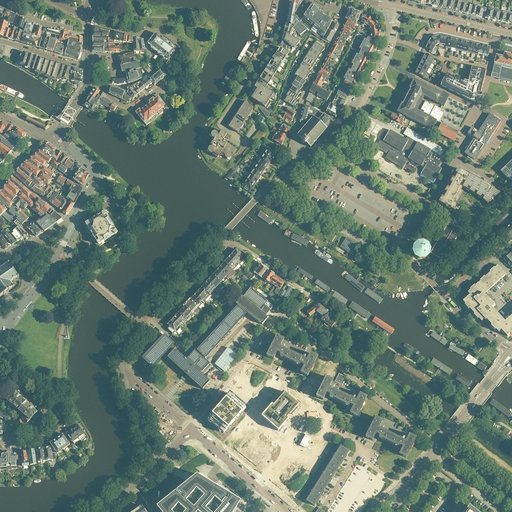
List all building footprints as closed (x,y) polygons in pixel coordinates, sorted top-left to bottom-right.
[(256,14),(245,0),(239,0),(252,17),(256,14)] [(305,14),(312,4),(307,0),(300,11),(305,14)] [(445,9),(446,0),(439,0),(438,7),(445,9)] [(452,11),(455,0),(453,0),(447,0),(446,9),(452,11)] [(459,12),(461,0),(454,0),(455,0),(452,11),(453,11),(458,12),(459,12)] [(464,14),(467,2),(467,1),(462,0),(461,0),(459,12),(462,13),(463,13),(464,14)] [(472,6),(472,5),(473,1),(467,0),(467,1),(467,2),(464,14),(465,14),(466,14),(470,15),(472,6)] [(293,17),(298,7),(297,7),(290,2),(288,13),(293,17)] [(305,27),(317,8),(312,4),(305,14),(300,23),(305,27)] [(484,17),(486,9),(487,9),(488,4),(486,4),(485,9),(478,7),(476,16),(479,17),(480,17),(482,18),(482,16),(484,17)] [(492,20),(494,9),(490,8),(491,5),(488,4),(485,18),(492,20)] [(476,16),(478,7),(478,6),(472,5),(472,6),(470,15),(476,16)] [(310,31),(322,13),(321,13),(322,12),(318,9),(317,8),(305,27),(310,31)] [(356,24),(361,13),(360,13),(351,9),(350,9),(345,19),(348,20),(356,24)] [(498,22),(501,11),(498,10),(494,9),(492,20),(498,22)] [(9,18),(11,13),(4,10),(3,15),(1,21),(3,21),(4,19),(3,19),(3,18),(4,19),(5,16),(9,18)] [(505,23),(507,13),(501,11),(498,22),(505,23)] [(13,24),(15,15),(11,13),(9,18),(8,23),(7,25),(12,27),(12,26),(13,24)] [(288,13),(286,22),(294,29),(298,33),(301,37),(305,34),(308,31),(299,22),(293,17),(288,13)] [(316,37),(327,16),(324,14),(323,14),(322,13),(310,31),(316,37)] [(369,25),(374,21),(374,20),(372,19),(370,18),(369,17),(369,18),(364,15),(361,22),(369,25)] [(330,42),(338,27),(339,26),(334,22),(330,29),(328,28),(332,21),(332,20),(329,18),(327,17),(327,16),(316,37),(317,37),(322,40),(327,42),(327,41),(330,42)] [(23,32),(26,20),(21,18),(18,26),(18,29),(17,30),(23,32)] [(30,35),(32,29),(32,30),(32,29),(34,24),(26,20),(23,32),(28,34),(30,35)] [(354,29),(356,24),(348,20),(345,25),(354,29)] [(379,30),(377,26),(377,25),(376,23),(374,21),(369,25),(370,32),(379,30),(378,30),(379,30)] [(296,34),(298,33),(294,29),(286,22),(283,33),(284,34),(290,35),(291,34),(294,35),(295,36),(296,34)] [(8,39),(12,27),(7,25),(3,37),(8,39)] [(350,33),(352,30),(344,26),(341,32),(350,36),(351,33),(350,33)] [(14,40),(17,30),(18,29),(16,28),(12,27),(8,39),(14,40)] [(19,42),(21,36),(23,32),(17,30),(14,40),(19,42),(20,42),(19,42)] [(379,36),(379,32),(379,30),(370,32),(370,38),(377,41),(379,37),(379,36)] [(69,41),(71,35),(69,35),(69,32),(61,31),(59,36),(58,41),(59,41),(65,43),(66,40),(69,41)] [(31,39),(32,35),(32,36),(30,35),(28,34),(23,32),(21,36),(19,42),(20,42),(29,45),(31,40),(31,39)] [(349,38),(350,36),(341,32),(339,37),(346,41),(347,41),(349,38)] [(37,47),(38,42),(39,38),(40,37),(35,36),(36,33),(32,35),(31,39),(31,40),(29,45),(37,47)] [(158,51),(166,41),(164,39),(161,37),(157,34),(155,34),(153,37),(152,37),(150,40),(148,43),(148,44),(149,44),(151,46),(151,47),(151,48),(154,50),(155,50),(156,49),(158,51)] [(294,49),(299,42),(299,41),(298,42),(294,39),(293,40),(290,38),(289,38),(290,35),(284,34),(282,39),(288,44),(290,46),(294,49)] [(301,38),(297,35),(296,36),(295,36),(294,35),(291,34),(290,35),(289,38),(290,38),(293,40),(294,39),(298,42),(299,41),(301,38)] [(45,50),(49,38),(49,37),(46,36),(45,39),(44,39),(42,38),(42,39),(39,38),(38,42),(37,47),(45,50)] [(439,44),(445,46),(447,38),(437,36),(433,37),(437,45),(439,44)] [(145,52),(143,41),(143,40),(142,40),(139,39),(136,38),(133,38),(133,37),(132,37),(133,44),(134,52),(145,52)] [(345,43),(346,41),(339,37),(336,42),(343,46),(344,46),(346,44),(345,43)] [(425,48),(432,51),(435,46),(437,45),(433,37),(430,40),(425,48)] [(57,45),(58,42),(59,41),(58,41),(55,40),(49,38),(45,50),(51,52),(54,53),(57,45)] [(377,44),(376,43),(368,38),(366,41),(365,40),(361,46),(366,49),(368,46),(373,49),(375,46),(376,46),(377,44)] [(290,46),(288,44),(282,39),(278,45),(282,47),(283,47),(288,50),(290,46)] [(307,76),(311,72),(309,71),(313,67),(312,66),(315,62),(318,58),(318,57),(321,53),(324,49),(321,47),(323,44),(315,40),(316,41),(315,43),(315,42),(300,65),(300,66),(295,75),(296,76),(290,85),(291,85),(288,90),(289,91),(286,95),(287,96),(284,101),(293,107),(297,102),(296,101),(299,97),(298,96),(301,92),(299,90),(303,86),(302,86),(306,82),(304,81),(308,77),(307,76)] [(80,52),(82,46),(82,44),(76,42),(74,42),(71,41),(69,41),(67,48),(74,50),(80,52)] [(114,45),(114,41),(113,41),(109,42),(107,42),(107,41),(104,42),(104,46),(103,52),(109,52),(109,46),(114,46),(115,46),(114,45)] [(174,53),(176,50),(176,48),(172,45),(169,43),(167,41),(166,41),(158,51),(157,53),(163,58),(161,60),(166,64),(166,63),(167,62),(168,61),(169,60),(169,59),(171,56),(172,56),(174,53)] [(342,48),(343,46),(336,42),(333,47),(341,52),(343,49),(342,48)] [(61,55),(64,47),(57,45),(54,53),(61,55)] [(239,69),(253,47),(248,45),(235,66),(239,69)] [(369,58),(372,52),(373,49),(368,46),(366,49),(361,46),(360,49),(362,50),(360,53),(369,58)] [(80,52),(74,50),(67,48),(64,47),(61,55),(63,55),(78,60),(80,52)] [(266,88),(288,53),(280,47),(251,92),(253,94),(251,98),(267,109),(271,102),(269,100),(274,93),(266,88)] [(340,54),(341,52),(333,47),(330,52),(338,57),(338,56),(339,53),(340,54)] [(369,59),(369,58),(360,53),(356,51),(353,57),(351,56),(350,58),(364,66),(367,61),(368,61),(370,59),(369,59)] [(25,66),(29,54),(23,52),(23,54),(21,53),(18,62),(20,63),(20,64),(25,66)] [(337,59),(338,57),(330,52),(327,57),(336,62),(335,61),(336,59),(337,59)] [(136,57),(134,57),(133,53),(119,57),(118,57),(121,66),(131,63),(137,62),(136,57)] [(511,54),(511,55),(504,53),(503,57),(501,57),(496,56),(491,77),(498,78),(499,78),(511,81),(511,54)] [(35,71),(40,57),(29,54),(25,66),(24,67),(35,71)] [(433,59),(434,58),(425,54),(424,56),(423,56),(422,58),(431,63),(433,59)] [(45,76),(50,61),(40,57),(35,71),(34,72),(38,73),(38,75),(41,76),(42,75),(45,76)] [(334,64),(336,62),(327,57),(324,63),(332,67),(333,64),(334,64)] [(364,66),(350,58),(349,60),(351,60),(348,66),(352,68),(361,73),(364,67),(364,66)] [(422,59),(422,60),(421,61),(419,63),(429,68),(431,63),(422,58),(422,59)] [(57,78),(61,64),(50,61),(45,76),(44,77),(48,78),(47,80),(51,81),(52,79),(56,81),(57,78)] [(139,68),(137,62),(131,63),(121,66),(122,72),(125,71),(131,70),(139,68)] [(330,69),(332,67),(324,63),(322,68),(330,72),(331,70),(330,69)] [(419,63),(420,64),(419,66),(418,65),(417,68),(427,73),(429,68),(419,63)] [(69,76),(71,67),(61,64),(57,78),(67,81),(67,80),(69,80),(70,76),(69,76)] [(463,82),(446,74),(444,77),(444,78),(443,78),(440,84),(441,84),(440,85),(440,86),(441,86),(447,89),(448,89),(448,90),(451,91),(473,103),(474,103),(475,103),(475,102),(476,96),(479,96),(480,96),(481,96),(481,95),(482,95),(482,94),(481,94),(481,93),(480,93),(482,86),(482,85),(484,78),(484,77),(486,70),(485,70),(486,70),(485,70),(484,69),(478,68),(471,66),(471,67),(468,82),(464,81),(463,82)] [(81,82),(82,77),(83,71),(71,68),(71,74),(71,75),(72,75),(71,81),(75,82),(74,85),(78,85),(80,82),(81,82)] [(161,79),(166,75),(160,68),(148,77),(153,83),(154,85),(159,81),(159,82),(162,80),(161,79)] [(328,75),(330,72),(322,68),(319,73),(326,77),(327,74),(328,75)] [(361,73),(352,68),(351,71),(349,70),(345,76),(351,79),(352,76),(358,79),(359,76),(360,76),(361,74),(361,73)] [(417,68),(416,70),(414,74),(417,75),(417,74),(424,78),(427,73),(417,68)] [(223,93),(238,72),(233,69),(219,90),(223,93)] [(141,79),(138,70),(132,71),(131,70),(125,71),(127,78),(128,83),(131,83),(135,81),(141,79)] [(328,80),(318,74),(316,79),(323,83),(324,80),(327,82),(328,80)] [(355,84),(356,82),(358,79),(352,76),(351,79),(345,76),(344,79),(346,80),(343,86),(349,88),(351,90),(353,87),(354,87),(355,85),(355,84)] [(153,83),(148,77),(144,81),(143,80),(140,82),(145,89),(146,88),(149,85),(150,86),(153,83)] [(323,83),(316,79),(313,84),(320,87),(323,83)] [(439,122),(436,121),(430,118),(430,117),(429,117),(423,114),(422,114),(416,111),(424,96),(437,103),(436,103),(437,103),(444,106),(447,99),(449,96),(442,93),(441,94),(435,91),(435,90),(434,90),(421,84),(421,83),(420,83),(416,81),(416,80),(415,79),(414,80),(413,80),(409,88),(409,89),(410,89),(402,103),(401,104),(397,111),(397,112),(398,113),(398,112),(403,115),(404,116),(419,123),(418,123),(419,123),(425,126),(425,127),(426,126),(432,130),(435,123),(438,124),(434,131),(437,132),(454,141),(458,132),(448,127),(442,124),(439,122)] [(145,89),(140,82),(132,86),(135,89),(134,89),(138,94),(145,89)] [(327,101),(332,92),(328,90),(328,91),(320,88),(320,87),(313,84),(309,92),(314,95),(315,93),(318,95),(317,96),(327,101)] [(23,94),(3,85),(2,85),(0,86),(0,89),(21,98),(22,98),(23,98),(23,96),(24,95),(23,94)] [(343,99),(347,91),(349,88),(343,86),(341,85),(337,93),(338,93),(332,104),(341,109),(344,105),(345,105),(345,104),(346,103),(346,102),(346,101),(343,99)] [(138,94),(134,89),(131,86),(128,87),(126,91),(124,95),(127,96),(128,94),(133,99),(138,94)] [(124,95),(126,91),(119,88),(110,87),(108,92),(109,94),(122,100),(124,95)] [(96,99),(101,91),(95,88),(90,95),(96,99)] [(171,90),(169,88),(166,91),(171,96),(177,91),(174,88),(171,90)] [(111,102),(103,98),(105,95),(101,91),(96,99),(95,100),(100,103),(104,106),(108,108),(111,102)] [(317,99),(318,97),(317,97),(317,96),(314,95),(309,92),(306,100),(312,104),(315,98),(316,99),(317,99)] [(104,106),(100,103),(95,100),(96,99),(90,95),(86,102),(92,105),(89,110),(93,112),(93,111),(96,113),(98,109),(101,111),(102,109),(104,107),(104,106)] [(132,98),(127,96),(124,95),(122,100),(129,103),(132,98)] [(161,108),(165,105),(158,97),(154,100),(153,98),(149,101),(150,103),(158,112),(160,114),(163,112),(163,110),(161,108)] [(254,108),(244,101),(241,105),(251,112),(254,108)] [(425,101),(421,110),(423,111),(422,113),(422,114),(423,114),(429,117),(430,117),(430,118),(436,121),(439,122),(445,111),(425,101)] [(89,110),(92,105),(86,102),(83,106),(87,108),(86,109),(89,110)] [(114,111),(117,106),(111,102),(108,108),(114,111)] [(148,120),(158,112),(150,103),(141,111),(139,109),(136,113),(144,122),(146,125),(150,122),(148,120)] [(339,113),(341,110),(341,109),(332,104),(330,103),(328,107),(328,108),(326,112),(328,114),(334,117),(336,118),(338,113),(339,114),(340,113),(339,113)] [(271,112),(258,104),(256,107),(260,113),(266,120),(271,112)] [(251,112),(241,105),(238,109),(248,116),(251,112)] [(310,115),(312,107),(311,108),(310,108),(310,107),(303,105),(300,120),(307,122),(308,122),(308,123),(310,120),(311,119),(313,117),(312,117),(313,116),(312,116),(310,115)] [(331,120),(326,116),(324,114),(322,115),(319,113),(320,112),(312,107),(310,115),(312,116),(313,116),(327,128),(329,126),(329,125),(330,124),(331,124),(330,124),(332,121),(332,122),(333,121),(332,121),(331,120)] [(295,113),(288,108),(286,111),(284,109),(282,111),(286,114),(292,118),(294,115),(295,114),(295,113)] [(248,116),(238,109),(236,114),(246,120),(248,116)] [(262,127),(266,120),(260,113),(258,115),(259,116),(260,117),(259,121),(260,124),(262,127)] [(246,120),(236,114),(233,118),(243,124),(246,120)] [(293,118),(292,118),(286,114),(284,117),(280,114),(278,117),(287,123),(288,121),(290,123),(291,122),(292,121),(292,119),(293,118)] [(401,124),(404,118),(396,114),(396,115),(393,114),(390,118),(392,119),(393,119),(395,120),(394,120),(401,124)] [(468,155),(474,160),(499,121),(495,118),(493,117),(491,116),(491,115),(490,114),(478,132),(472,127),(468,134),(475,138),(465,153),(468,155)] [(322,134),(324,132),(324,131),(324,132),(325,131),(324,131),(326,129),(327,128),(313,116),(312,117),(313,117),(311,119),(310,120),(308,123),(308,122),(307,123),(305,126),(304,126),(304,127),(302,129),(301,130),(302,130),(299,133),(299,132),(298,133),(299,133),(297,135),(296,136),(297,136),(296,136),(297,136),(298,137),(301,139),(301,140),(301,141),(304,144),(304,143),(305,144),(305,143),(306,144),(309,146),(310,147),(309,147),(310,147),(311,147),(312,145),(313,145),(313,144),(315,141),(316,142),(316,141),(318,138),(319,138),(319,137),(321,135),(322,134)] [(243,124),(233,118),(230,122),(240,128),(243,124)] [(8,136),(11,131),(14,127),(9,125),(8,125),(1,121),(0,124),(0,133),(2,135),(2,134),(4,132),(6,134),(8,136)] [(240,128),(230,122),(227,126),(237,133),(240,128)] [(403,175),(410,178),(409,180),(420,187),(425,180),(432,184),(444,165),(416,148),(419,142),(389,124),(386,130),(384,130),(378,143),(379,144),(372,158),(385,166),(385,164),(398,172),(403,175)] [(287,134),(290,130),(282,125),(278,133),(285,137),(286,137),(287,136),(287,135),(287,134)] [(26,134),(18,129),(15,127),(14,127),(11,131),(22,139),(22,140),(22,139),(25,135),(26,135),(26,134)] [(22,139),(11,131),(8,136),(12,139),(18,144),(22,139)] [(236,149),(227,143),(226,142),(227,140),(224,138),(226,134),(221,131),(218,136),(218,135),(218,134),(217,134),(217,133),(216,133),(216,132),(215,132),(214,132),(213,132),(212,133),(211,133),(211,134),(211,135),(210,136),(211,138),(211,137),(212,138),(213,139),(214,139),(210,145),(212,146),(212,147),(211,147),(210,147),(209,147),(209,148),(208,148),(208,149),(206,151),(208,152),(209,152),(209,153),(210,153),(211,153),(212,153),(213,153),(212,155),(217,158),(220,154),(223,156),(224,155),(225,155),(225,156),(225,157),(226,158),(227,158),(227,159),(229,160),(230,158),(231,158),(231,157),(231,156),(232,156),(232,155),(231,154),(231,153),(233,154),(236,149)] [(283,142),(286,137),(285,137),(278,133),(277,132),(272,140),(281,145),(282,144),(283,143),(283,142)] [(18,144),(12,139),(8,136),(6,134),(5,136),(2,134),(2,135),(1,135),(0,135),(2,137),(5,140),(16,147),(17,145),(18,145),(18,144)] [(16,147),(5,140),(2,137),(0,135),(0,143),(2,145),(12,152),(15,147),(16,147)] [(12,152),(2,145),(0,143),(0,152),(7,157),(11,152),(12,152)] [(53,152),(56,149),(48,144),(45,147),(48,150),(48,151),(53,155),(54,153),(53,152)] [(53,155),(48,151),(48,150),(45,147),(42,150),(40,151),(52,159),(55,154),(54,153),(53,155)] [(267,148),(264,154),(272,159),(274,157),(273,156),(275,154),(267,148)] [(57,169),(64,174),(67,170),(62,166),(60,169),(58,168),(60,166),(57,163),(54,161),(52,159),(40,151),(35,155),(57,169)] [(57,163),(63,154),(58,151),(56,154),(55,154),(52,159),(54,161),(57,163)] [(58,163),(64,167),(70,158),(63,154),(58,163)] [(261,156),(259,158),(268,164),(269,162),(270,163),(270,162),(271,162),(272,161),(272,160),(272,159),(264,154),(262,157),(261,156)] [(57,169),(35,155),(31,158),(54,174),(55,172),(57,169)] [(257,157),(257,158),(257,159),(257,160),(259,161),(257,164),(265,169),(267,167),(267,166),(268,164),(259,158),(257,156),(257,157)] [(53,179),(56,182),(61,175),(55,172),(54,174),(31,158),(27,162),(26,162),(33,166),(40,171),(43,173),(53,179)] [(71,171),(76,163),(70,158),(64,167),(68,169),(71,171)] [(53,179),(43,173),(40,171),(33,166),(26,162),(23,164),(22,166),(49,185),(53,179)] [(252,167),(252,168),(253,169),(261,174),(263,172),(264,172),(265,169),(257,164),(255,162),(254,164),(252,167)] [(76,175),(81,168),(77,164),(76,163),(71,171),(76,175)] [(43,196),(44,197),(50,188),(51,187),(48,185),(49,185),(22,166),(18,169),(36,184),(32,190),(38,194),(43,196)] [(508,180),(511,176),(511,174),(505,167),(501,172),(508,180)] [(83,185),(85,182),(88,176),(89,176),(88,174),(87,174),(81,168),(76,175),(71,171),(68,169),(67,170),(64,174),(73,180),(82,186),(83,185)] [(499,193),(465,173),(457,168),(438,202),(446,207),(446,206),(447,205),(450,208),(450,209),(454,212),(456,203),(452,200),(463,181),(465,182),(462,187),(466,189),(467,187),(470,189),(469,191),(473,193),(474,191),(477,193),(476,195),(480,197),(481,195),(484,197),(482,199),(487,204),(492,200),(491,199),(493,196),(495,197),(497,195),(499,193)] [(36,184),(18,169),(18,170),(15,173),(13,175),(31,189),(32,190),(36,184)] [(252,170),(250,174),(258,180),(260,178),(260,177),(260,176),(261,174),(253,169),(252,170)] [(245,178),(244,178),(254,185),(255,183),(256,183),(256,182),(257,182),(258,181),(258,180),(250,174),(248,173),(247,175),(245,178)] [(61,175),(56,182),(60,185),(62,186),(67,179),(61,175)] [(240,175),(239,178),(245,182),(241,187),(244,189),(244,190),(245,191),(246,190),(249,192),(251,190),(252,189),(252,188),(253,187),(254,185),(244,178),(240,175)] [(24,187),(21,184),(12,176),(8,181),(17,188),(20,191),(22,193),(23,193),(28,198),(32,193),(27,189),(24,187)] [(81,190),(81,189),(68,180),(66,184),(71,188),(69,191),(70,191),(78,197),(82,190),(81,190)] [(17,188),(8,181),(5,186),(5,185),(5,186),(16,195),(20,191),(17,188)] [(41,210),(38,207),(34,204),(35,203),(28,198),(23,193),(22,193),(19,198),(16,195),(5,186),(4,186),(5,186),(2,190),(1,191),(1,192),(18,208),(20,205),(25,210),(28,206),(42,218),(46,214),(41,210)] [(48,200),(55,192),(55,191),(56,189),(55,188),(53,191),(50,188),(44,197),(48,200)] [(52,204),(57,198),(59,195),(60,193),(58,191),(57,192),(55,191),(55,192),(48,200),(52,204)] [(67,215),(74,204),(78,197),(70,191),(68,194),(67,194),(66,196),(65,197),(58,208),(66,215),(67,215)] [(0,192),(0,197),(6,203),(9,206),(10,207),(18,215),(19,214),(22,211),(18,208),(1,192),(0,192)] [(38,199),(37,198),(32,193),(28,198),(35,203),(38,199)] [(55,206),(60,200),(63,195),(60,193),(59,195),(57,198),(52,204),(55,206)] [(55,206),(58,208),(65,197),(63,195),(60,200),(55,206)] [(41,210),(46,205),(42,202),(38,207),(41,210)] [(4,208),(3,207),(0,203),(0,213),(2,215),(10,223),(15,218),(15,217),(10,212),(9,213),(7,211),(4,208)] [(18,215),(10,207),(6,203),(3,207),(7,211),(9,213),(10,212),(15,217),(15,218),(18,215)] [(46,214),(50,209),(46,205),(41,210),(46,214)] [(50,217),(54,212),(50,209),(46,214),(47,215),(50,217)] [(109,225),(108,224),(108,223),(110,222),(110,221),(108,218),(106,215),(108,214),(105,210),(104,210),(100,212),(101,214),(102,214),(102,215),(102,216),(99,217),(98,217),(98,216),(95,217),(95,218),(94,218),(91,219),(92,220),(88,222),(87,222),(85,223),(85,224),(86,226),(87,227),(87,226),(88,226),(89,226),(91,229),(90,229),(90,230),(89,230),(90,233),(91,233),(92,233),(93,235),(92,236),(94,239),(95,238),(95,237),(98,241),(95,243),(97,247),(98,247),(102,245),(101,243),(104,241),(105,241),(107,240),(107,239),(107,238),(108,239),(111,237),(111,236),(110,237),(110,236),(110,235),(113,233),(114,233),(114,234),(114,235),(115,235),(117,234),(117,232),(116,230),(115,230),(113,227),(114,227),(112,224),(111,224),(109,225)] [(507,210),(489,227),(492,230),(511,213),(507,210)] [(29,218),(22,211),(19,214),(26,221),(29,218)] [(255,215),(276,229),(279,224),(258,211),(255,215)] [(62,219),(54,212),(50,217),(56,223),(62,219)] [(18,215),(15,218),(22,225),(25,222),(26,221),(19,214),(18,215)] [(44,232),(56,223),(50,217),(47,215),(40,221),(36,223),(44,232)] [(26,234),(22,228),(22,226),(16,221),(14,223),(12,225),(17,230),(23,238),(26,236),(28,235),(27,234),(26,234)] [(33,228),(36,225),(33,222),(29,226),(27,228),(31,232),(32,231),(34,228),(33,228)] [(451,247),(459,233),(461,234),(462,233),(463,231),(463,230),(454,225),(449,222),(442,233),(442,234),(441,235),(441,236),(441,237),(440,238),(439,238),(438,239),(430,253),(438,257),(441,259),(449,246),(451,247)] [(23,238),(17,230),(12,225),(11,226),(14,229),(15,229),(15,230),(13,232),(14,233),(19,240),(23,238)] [(43,233),(37,227),(36,225),(33,228),(34,228),(32,231),(31,232),(36,237),(43,233)] [(279,231),(300,244),(303,240),(282,227),(279,231)] [(14,233),(12,234),(6,228),(4,229),(11,235),(16,243),(19,240),(14,233)] [(16,243),(11,235),(4,229),(0,232),(2,234),(13,245),(16,243)] [(486,229),(471,243),(475,246),(489,233),(486,229)] [(0,243),(2,247),(4,250),(7,248),(8,248),(9,247),(1,235),(0,235),(0,243)] [(352,253),(358,245),(357,245),(346,238),(347,238),(346,237),(340,247),(347,252),(345,256),(351,260),(353,256),(351,255),(352,253)] [(413,249),(412,254),(414,259),(418,261),(424,261),(428,257),(429,252),(427,247),(418,242),(418,243),(417,245),(415,247),(413,249)] [(245,258),(243,256),(243,255),(242,256),(236,250),(237,250),(236,249),(236,250),(233,253),(232,254),(231,255),(231,256),(230,256),(239,264),(239,265),(245,258)] [(338,263),(317,249),(314,253),(335,267),(338,263)] [(239,264),(230,256),(229,257),(229,258),(228,258),(228,259),(225,262),(224,262),(224,263),(224,262),(232,270),(232,269),(233,270),(239,264)] [(11,282),(14,280),(15,279),(18,277),(19,277),(18,276),(14,271),(16,270),(14,267),(12,268),(9,263),(8,262),(7,263),(6,264),(0,268),(0,296),(1,296),(0,296),(3,293),(4,294),(5,293),(10,289),(13,287),(14,286),(13,285),(11,282)] [(224,262),(224,263),(221,266),(220,267),(221,267),(220,268),(219,268),(219,269),(229,278),(230,277),(228,275),(232,270),(224,262)] [(312,277),(291,262),(288,267),(309,281),(312,277)] [(511,318),(505,325),(502,322),(503,321),(496,313),(494,311),(495,310),(493,308),(495,305),(495,304),(494,303),(493,303),(492,303),(494,301),(485,291),(501,277),(502,278),(506,274),(498,265),(495,268),(494,266),(490,270),(491,272),(485,277),(484,275),(480,279),(481,281),(476,286),(474,284),(470,288),(471,290),(468,292),(471,295),(464,301),(466,304),(465,306),(469,310),(470,309),(475,314),(474,315),(478,320),(479,319),(482,321),(483,320),(485,322),(488,320),(489,321),(493,325),(491,327),(495,331),(497,330),(499,332),(502,330),(508,337),(511,334),(511,335),(511,318)] [(255,266),(251,271),(251,272),(249,270),(247,272),(252,275),(258,268),(255,266)] [(262,277),(267,269),(265,268),(262,266),(255,273),(262,277)] [(343,272),(364,287),(367,283),(346,268),(343,272)] [(213,275),(222,284),(226,280),(224,278),(225,277),(228,279),(229,278),(219,269),(218,269),(218,270),(217,271),(216,271),(213,275)] [(269,282),(274,275),(274,274),(274,273),(272,272),(271,272),(268,270),(263,278),(269,282)] [(208,281),(207,281),(215,289),(221,294),(222,293),(222,292),(218,289),(219,288),(220,288),(223,285),(222,284),(213,275),(210,279),(210,278),(209,279),(208,280),(207,281),(208,281)] [(275,285),(280,278),(276,276),(276,277),(274,275),(269,282),(275,285)] [(280,289),(284,282),(283,281),(283,280),(280,278),(275,285),(277,287),(274,292),(277,294),(281,289),(280,289)] [(327,287),(314,279),(312,283),(324,291),(327,287)] [(210,295),(214,290),(215,289),(207,281),(207,282),(207,281),(206,282),(205,283),(205,284),(202,287),(208,294),(210,295)] [(393,299),(372,286),(369,290),(390,303),(393,299)] [(208,294),(202,287),(201,288),(198,291),(197,292),(198,292),(197,293),(196,293),(205,302),(209,306),(211,304),(208,302),(207,302),(206,301),(211,296),(210,295),(208,294)] [(288,287),(286,293),(282,291),(279,298),(286,301),(292,289),(288,287)] [(205,359),(236,325),(245,314),(245,315),(246,314),(243,311),(247,307),(261,318),(265,314),(266,315),(272,307),(274,303),(269,299),(267,301),(250,288),(242,298),(244,299),(241,302),(242,303),(238,307),(237,306),(237,307),(199,349),(198,347),(196,349),(198,350),(197,352),(195,350),(186,360),(184,359),(174,350),(176,348),(174,347),(172,345),(173,344),(164,335),(143,358),(153,367),(165,353),(169,356),(167,357),(168,357),(187,375),(202,389),(203,389),(210,382),(209,381),(209,382),(200,374),(210,364),(208,361),(205,359)] [(345,300),(328,289),(326,293),(342,304),(345,300)] [(205,302),(196,293),(195,294),(195,295),(194,296),(193,296),(190,300),(199,308),(202,304),(200,303),(202,301),(204,303),(205,302)] [(199,308),(190,300),(187,304),(186,304),(185,305),(185,306),(194,315),(196,312),(195,312),(199,308)] [(347,302),(345,306),(361,317),(364,313),(347,302)] [(315,312),(322,306),(318,304),(306,313),(309,317),(315,312)] [(194,315),(185,306),(184,307),(183,307),(182,308),(182,309),(179,312),(188,321),(192,317),(192,318),(194,316),(193,315),(194,315)] [(321,319),(330,312),(322,306),(315,312),(317,313),(319,314),(318,317),(320,319),(321,319)] [(188,321),(179,312),(178,313),(176,316),(175,316),(174,318),(174,317),(173,318),(173,319),(182,327),(183,328),(184,328),(189,323),(188,322),(188,321)] [(337,322),(339,319),(337,318),(335,317),(336,317),(330,312),(321,319),(325,323),(324,323),(328,326),(329,325),(331,327),(333,326),(336,321),(337,322)] [(374,317),(372,321),(391,334),(394,330),(374,317)] [(167,325),(168,325),(170,327),(168,329),(172,333),(171,334),(175,338),(176,337),(177,338),(178,336),(173,332),(175,331),(176,332),(181,328),(182,327),(173,319),(172,319),(172,320),(171,321),(170,321),(171,321),(168,324),(167,325)] [(278,337),(277,338),(281,342),(288,333),(284,329),(278,337)] [(452,343),(431,329),(428,333),(449,347),(452,343)] [(288,333),(281,342),(285,345),(292,337),(288,333)] [(249,364),(246,368),(250,372),(254,375),(258,379),(262,383),(266,386),(270,390),(265,396),(268,398),(273,392),(276,395),(277,394),(280,396),(288,388),(292,392),(294,390),(291,387),(294,382),(308,366),(301,360),(293,353),(285,345),(281,342),(277,338),(278,337),(275,334),(270,339),(279,347),(275,351),(271,355),(268,359),(264,363),(261,367),(257,372),(249,364)] [(188,342),(181,336),(180,335),(179,337),(178,336),(177,338),(185,345),(188,342)] [(292,337),(285,345),(289,349),(296,340),(292,337)] [(423,352),(402,338),(399,342),(420,356),(423,352)] [(270,339),(266,343),(275,351),(279,347),(270,339)] [(296,340),(289,349),(293,353),(301,344),(296,340)] [(266,343),(263,348),(271,355),(275,351),(266,343)] [(301,344),(293,353),(297,356),(305,347),(301,344)] [(470,354),(454,344),(452,348),(468,358),(470,354)] [(305,347),(297,356),(301,360),(309,351),(305,347)] [(309,351),(301,360),(308,366),(317,374),(318,374),(329,362),(312,347),(309,351)] [(263,348),(259,352),(268,359),(271,355),(263,348)] [(259,352),(256,356),(264,363),(268,359),(259,352)] [(256,356),(252,360),(261,367),(264,363),(256,356)] [(491,368),(473,356),(470,360),(489,372),(491,368)] [(431,363),(449,375),(452,371),(434,358),(431,363)] [(252,360),(248,364),(249,364),(257,372),(261,367),(252,360)] [(206,376),(214,383),(226,371),(218,363),(206,376)] [(308,366),(305,370),(314,378),(317,374),(308,366)] [(246,368),(238,377),(242,381),(250,372),(246,368)] [(305,370),(301,374),(310,382),(314,378),(305,370)] [(250,372),(242,381),(246,384),(254,375),(250,372)] [(343,379),(344,376),(339,374),(338,373),(334,381),(335,382),(335,381),(340,384),(340,385),(343,379)] [(301,374),(298,378),(307,386),(310,382),(301,374)] [(474,387),(452,374),(450,378),(471,392),(474,387)] [(254,375),(246,384),(250,388),(258,379),(254,375)] [(298,378),(294,382),(303,390),(307,386),(298,378)] [(511,382),(505,378),(502,382),(511,388),(511,382)] [(258,379),(250,388),(254,391),(262,383),(258,379)] [(294,382),(291,387),(294,390),(299,394),(303,390),(294,382)] [(262,383),(254,391),(258,395),(266,386),(262,383)] [(266,386),(258,395),(263,398),(265,396),(270,390),(266,386)] [(13,405),(20,397),(18,395),(15,392),(14,391),(14,392),(7,399),(6,400),(7,400),(13,405)] [(229,394),(207,419),(224,433),(238,416),(243,411),(246,408),(229,394)] [(264,416),(261,419),(275,431),(278,428),(279,429),(284,423),(283,422),(285,420),(287,421),(289,418),(298,407),(283,394),(280,397),(279,396),(262,415),(264,416)] [(18,410),(26,402),(23,399),(23,400),(20,397),(13,405),(18,410)] [(492,399),(489,404),(508,417),(511,412),(492,399)] [(26,402),(18,410),(24,415),(31,407),(31,406),(28,404),(28,403),(26,402)] [(30,420),(37,412),(37,413),(37,412),(37,411),(37,412),(33,409),(34,409),(31,407),(24,415),(24,416),(29,420),(29,421),(30,420)] [(12,418),(7,411),(1,408),(0,409),(0,415),(3,417),(7,422),(12,418)] [(161,414),(157,419),(170,430),(174,426),(161,414)] [(29,420),(24,416),(21,417),(25,425),(26,424),(29,420)] [(25,425),(21,417),(18,419),(15,421),(19,428),(22,426),(25,425)] [(402,420),(380,445),(399,462),(421,437),(402,420)] [(85,437),(81,430),(81,429),(79,425),(72,430),(80,440),(85,437)] [(80,440),(72,430),(72,429),(72,430),(71,429),(68,431),(69,432),(68,432),(66,434),(73,444),(74,444),(77,443),(80,440)] [(275,449),(252,429),(234,448),(257,468),(275,449)] [(70,445),(63,435),(60,436),(57,439),(57,438),(56,439),(63,449),(70,445)] [(64,451),(63,450),(63,449),(56,439),(53,442),(52,441),(50,443),(53,448),(52,448),(51,448),(52,454),(52,455),(55,455),(55,457),(57,457),(57,454),(60,452),(61,453),(64,451)] [(344,458),(349,451),(340,446),(336,453),(344,458)] [(52,454),(51,448),(51,447),(43,448),(45,463),(45,461),(56,459),(55,457),(55,455),(52,455),(52,454)] [(45,463),(43,448),(36,449),(38,460),(37,461),(38,462),(38,464),(45,463)] [(37,458),(36,449),(27,450),(27,455),(29,455),(29,458),(30,467),(37,466),(36,460),(38,460),(37,458)] [(29,461),(28,456),(27,457),(26,451),(24,451),(21,451),(21,452),(20,452),(22,462),(23,468),(28,467),(28,468),(29,468),(28,461),(29,461)] [(16,463),(16,460),(18,460),(17,456),(16,456),(16,454),(15,453),(10,453),(9,452),(7,453),(6,454),(6,467),(16,467),(16,463)] [(340,465),(344,458),(336,453),(332,459),(340,465)] [(336,472),(340,465),(332,459),(327,466),(336,472)] [(331,478),(336,472),(327,466),(323,473),(331,478)] [(327,485),(331,478),(323,473),(319,480),(327,485)] [(240,501),(196,474),(156,507),(159,510),(160,511),(241,511),(237,507),(240,501)] [(323,492),(327,485),(319,480),(314,487),(323,492)] [(319,499),(323,492),(314,487),(310,494),(319,499)] [(314,506),(319,499),(310,494),(306,501),(314,506)]
